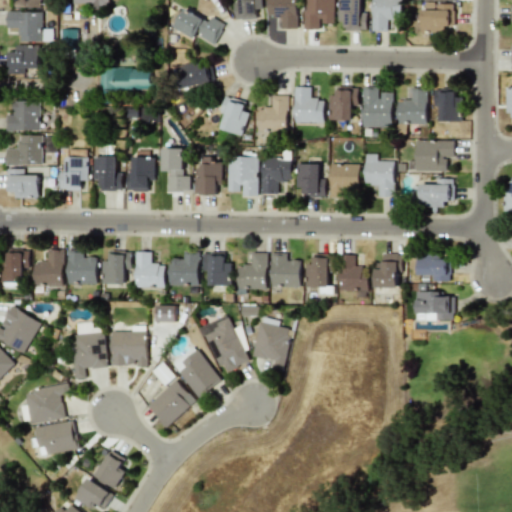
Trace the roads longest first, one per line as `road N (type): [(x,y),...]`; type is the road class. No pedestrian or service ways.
road 1 (residential): [(0,218),(485,228)]
road 2 (residential): [(493,281),(484,250),(484,0)]
road 3 (residential): [(485,60),(256,60)]
road 4 (residential): [(134,511),(168,460),(255,403)]
